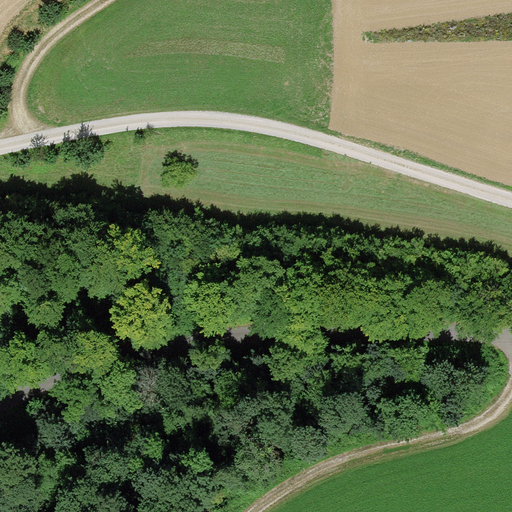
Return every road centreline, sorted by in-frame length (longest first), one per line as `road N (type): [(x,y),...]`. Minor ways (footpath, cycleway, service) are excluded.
road 1 (track): [(0,148),(150,121),(234,119),(511,199)]
road 2 (unclassified): [(0,409),(58,378),(191,342),(511,334)]
road 3 (track): [(511,368),(489,407),(462,427),(341,461),(293,481),(250,511)]
road 4 (track): [(101,0),(70,19),(20,89),(34,141)]
